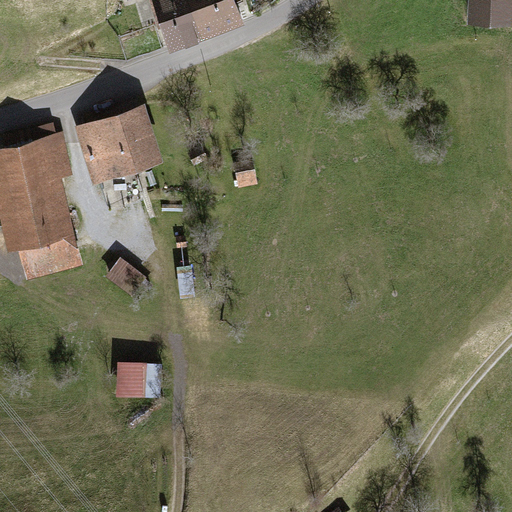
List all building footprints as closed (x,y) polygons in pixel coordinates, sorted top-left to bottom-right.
[(200,32),(188,0),(178,0),(159,7),(172,43),(200,32)] [(188,0),(200,32),(241,17),(234,0),(188,0)] [(511,0),(470,0),(469,25),(511,26),(511,0)] [(150,105),(79,127),(97,184),(168,162),(150,105)] [(63,130),(0,145),(0,216),(15,276),(78,259),(57,178),(74,174),(63,130)] [(254,160),(236,163),(240,189),(258,186),(254,160)] [(120,255),(104,276),(130,296),(146,275),(120,255)] [(163,360),(118,358),(117,394),(162,396),(163,360)]
